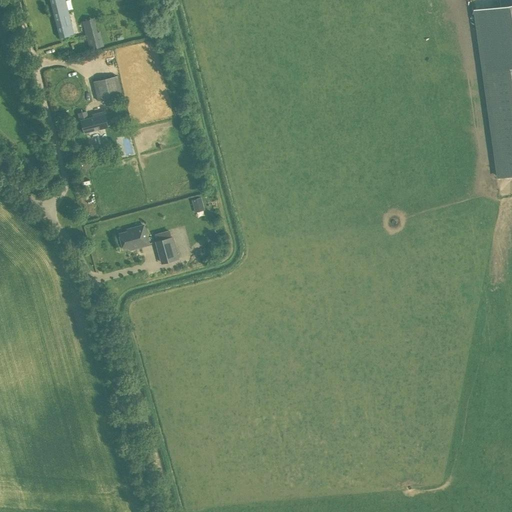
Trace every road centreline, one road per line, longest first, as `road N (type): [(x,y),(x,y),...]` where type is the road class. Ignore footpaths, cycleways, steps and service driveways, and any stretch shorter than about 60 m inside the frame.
road 1 (unclassified): [(157,511),(86,270),(44,215)]
road 2 (unclassified): [(44,215),(64,181),(17,0)]
